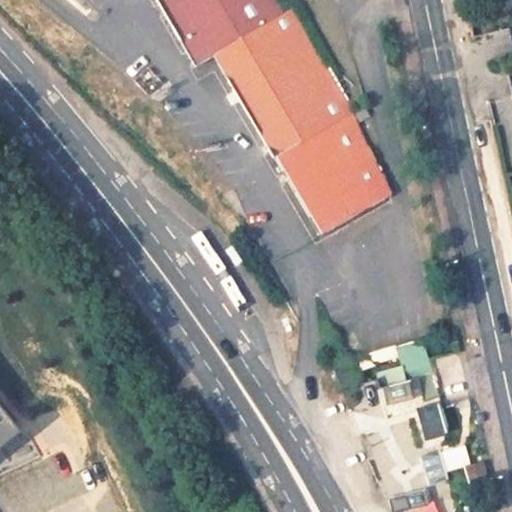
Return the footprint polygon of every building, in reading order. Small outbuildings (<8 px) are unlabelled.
[(200,50),(306,231),(357,204),(349,188),(378,173),(345,112),(342,112),(282,3),(269,9),(263,0),(138,0),(178,63),(200,50)] [(482,13),(479,0),(462,0),(466,17),(482,13)] [(413,411),(416,440),(443,438),(441,409),(413,411)] [(0,450),(18,435),(0,412),(0,450)] [(457,443),(436,451),(452,494),(482,482),(475,464),(466,467),(457,443)]
